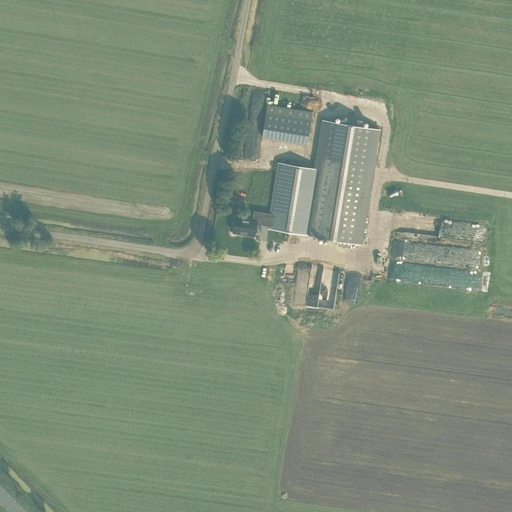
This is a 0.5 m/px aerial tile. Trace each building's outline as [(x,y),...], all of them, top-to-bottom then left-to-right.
[(302,97),(301,109),(311,110),(311,98),(302,97)] [(262,137),(307,144),(312,112),(267,104),(262,137)] [(375,166),(374,166),(380,130),(322,120),(313,169),(278,163),(270,214),(254,211),(252,220),(236,217),(233,233),(254,236),(256,224),(268,226),(268,229),(333,240),(332,245),(351,248),(352,243),(362,244),(375,166)] [(387,258),(384,279),(480,292),(483,271),(387,258)] [(321,267),(319,288),(331,289),(333,268),(321,267)]
